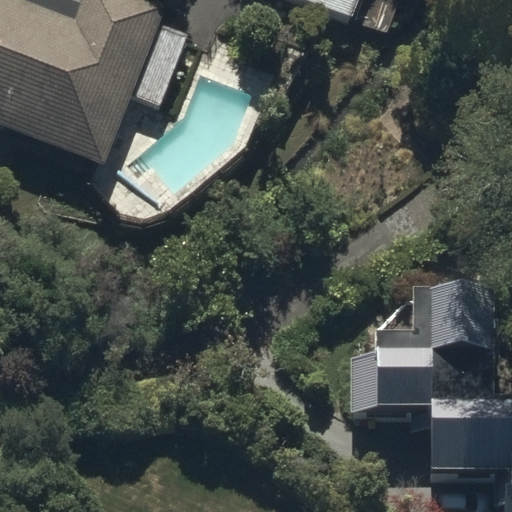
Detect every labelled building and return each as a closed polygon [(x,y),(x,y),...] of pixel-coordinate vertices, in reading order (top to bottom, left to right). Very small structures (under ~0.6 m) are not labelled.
[(0,143),(98,181),(160,22),(101,0),(83,0),(70,34),(0,6),(0,143)] [(275,0),(273,7),(348,35),(362,0),(399,14),(404,0),(275,0)] [(511,86),(511,3),(490,80),(511,86)] [(370,430),(370,433),(424,433),(424,382),(471,383),(472,334),(424,333),(423,376),(369,375),(369,371),(345,370),(344,430),(370,430)] [(511,511),(511,437),(426,436),(424,496),(502,498),(502,511),(511,511)]
